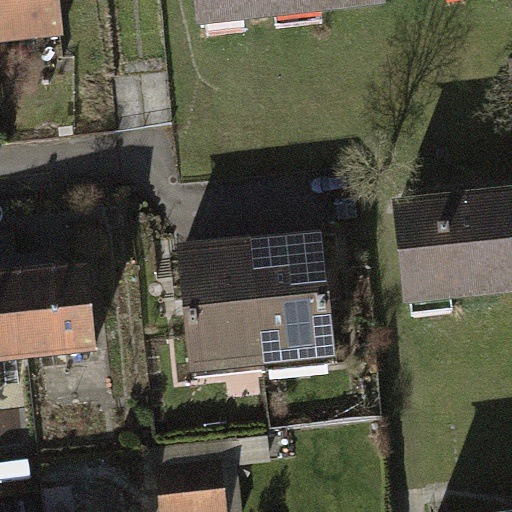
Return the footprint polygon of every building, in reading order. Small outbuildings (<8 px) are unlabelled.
[(0,0),(0,47),(56,42),(51,0),(0,0)] [(383,0),(198,0),(200,23),(384,3),(383,0)] [(511,302),(511,198),(389,211),(399,313),(511,302)] [(332,362),(318,237),(245,245),(259,371),(332,362)] [(259,371),(245,245),(173,253),(187,379),(259,371)] [(88,356),(77,266),(10,274),(21,364),(88,356)] [(0,366),(21,364),(10,274),(0,274),(0,366)] [(226,511),(220,445),(156,451),(161,511),(226,511)]
